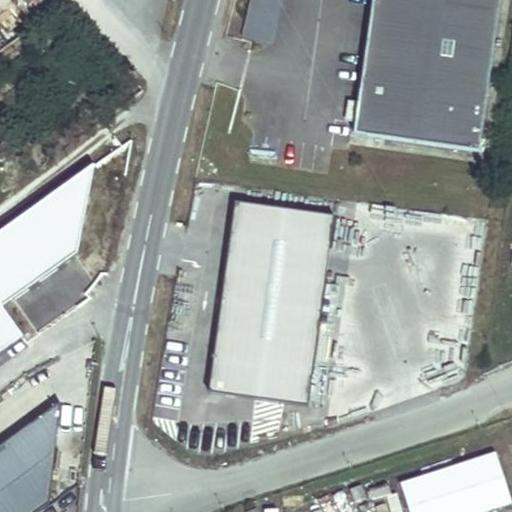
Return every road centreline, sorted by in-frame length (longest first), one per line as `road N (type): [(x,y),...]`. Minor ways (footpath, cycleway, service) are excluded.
road 1 (unclassified): [(105,506),(130,306),(204,0)]
road 2 (unclassified): [(105,506),(299,471),(511,382)]
road 3 (unknown): [(130,306),(0,404)]
